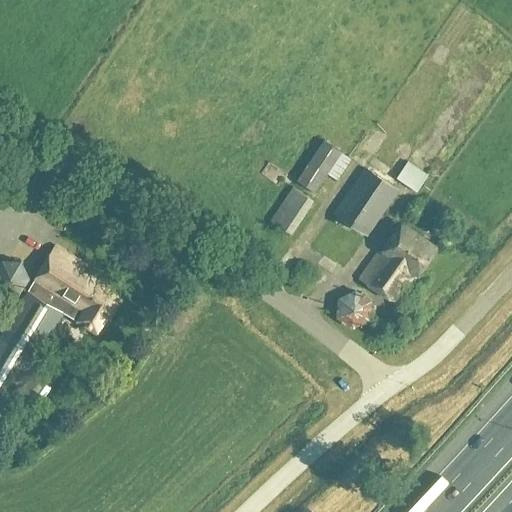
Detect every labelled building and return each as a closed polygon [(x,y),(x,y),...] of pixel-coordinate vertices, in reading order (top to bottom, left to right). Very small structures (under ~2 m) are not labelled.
[(336,181),(351,159),(324,141),(297,181),(314,192),(326,174),(336,181)] [(406,165),(393,183),(414,197),(426,180),(406,165)] [(365,236),(396,190),(364,169),(333,215),(365,236)] [(290,235),(313,202),(293,188),(270,222),(290,235)] [(398,306),(437,248),(400,222),(360,280),(398,306)] [(30,257),(48,241),(34,226),(16,242),(30,257)] [(96,334),(122,290),(105,279),(107,276),(93,267),(91,271),(53,248),(0,335),(0,406),(4,409),(62,314),(96,334)] [(353,327),(369,319),(370,301),(355,291),(339,299),(338,317),(353,327)]
